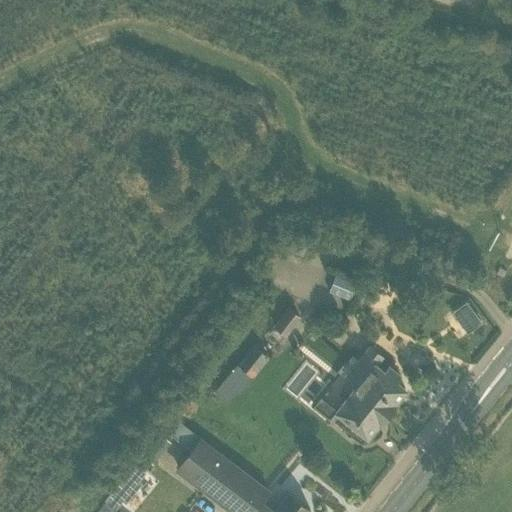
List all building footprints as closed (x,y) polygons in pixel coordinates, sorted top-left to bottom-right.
[(302,256),(308,243),(295,237),(293,241),(287,238),(283,248),(302,256)] [(350,300),(357,283),(335,275),(328,292),(350,300)] [(285,333),(299,315),(289,307),(274,325),(285,333)] [(478,317),(463,328),(467,333),(482,322),(478,317)] [(313,340),(315,337),(309,332),(306,335),(313,340)] [(268,354),(253,342),(214,388),(230,400),(250,374),(252,375),(268,354)] [(393,403),(405,388),(394,379),(398,374),(388,365),(383,371),(374,363),(380,354),(368,344),(361,353),(363,354),(357,361),(353,366),(359,371),(362,367),(367,371),(362,378),(393,403)] [(345,360),(353,366),(357,361),(354,358),(350,355),(345,360)] [(346,374),(353,366),(345,360),(336,371),(344,377),(346,374)] [(357,383),(336,408),(319,395),(312,404),(329,417),(335,410),(366,435),(393,403),(362,378),(367,371),(362,367),(359,371),(353,366),(346,374),(357,383)] [(219,451),(174,416),(165,428),(192,449),(179,466),(199,481),(219,451)] [(160,433),(158,431),(140,453),(141,455),(152,464),(171,442),(160,433)] [(307,511),(310,509),(287,491),(273,510),(261,501),(270,491),(219,451),(199,481),(206,487),(205,488),(235,511),(307,511)] [(103,497),(106,499),(121,511),(127,511),(138,500),(134,497),(142,488),(124,473),(103,497)] [(116,511),(104,502),(95,511),(116,511)]
